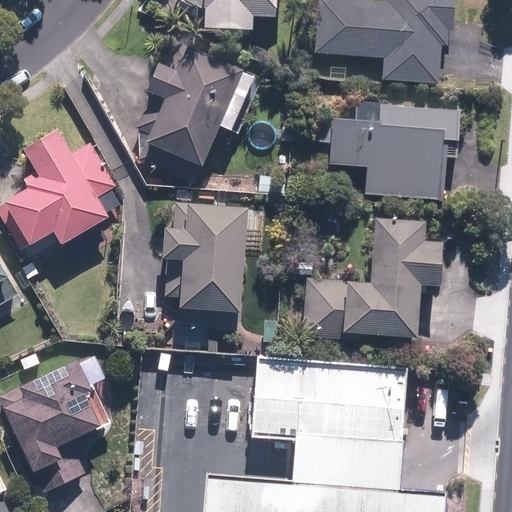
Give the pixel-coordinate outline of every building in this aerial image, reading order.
[(201,0),(201,28),(248,30),(248,16),(271,17),(271,0),(201,0)] [(356,0),(317,0),(314,53),(384,58),(382,77),(435,81),(438,46),(444,46),(445,31),(449,32),(451,0),(387,0),(387,2),(356,0)] [(192,183),(239,71),(173,44),(163,68),(156,65),(145,92),(150,94),(135,129),(147,134),(136,160),(192,183)] [(376,122),(331,119),(327,164),(365,167),(363,194),(441,200),(444,158),(453,159),(457,113),(378,107),(376,122)] [(0,205),(0,218),(18,249),(51,230),(57,240),(103,214),(93,198),(113,186),(88,144),(68,156),(54,131),(21,150),(34,173),(23,180),(28,189),(0,205)] [(235,328),(243,209),(171,204),(169,229),(163,229),(161,259),(167,260),(164,297),(177,298),(176,308),(177,308),(176,324),(235,328)] [(304,280),(300,337),(366,341),(366,334),(411,337),(415,286),(434,287),(437,242),(420,241),(421,222),(372,219),(368,284),(304,280)] [(0,304),(15,295),(0,269),(0,304)] [(413,366),(259,355),(254,433),(291,435),(397,443),(407,443),(413,366)] [(72,362),(0,395),(0,400),(44,492),(84,473),(68,440),(98,426),(81,392),(86,390),(72,362)] [(203,474),(200,511),(439,511),(441,492),(419,490),(394,488),(397,443),(291,435),(287,480),(203,474)]
